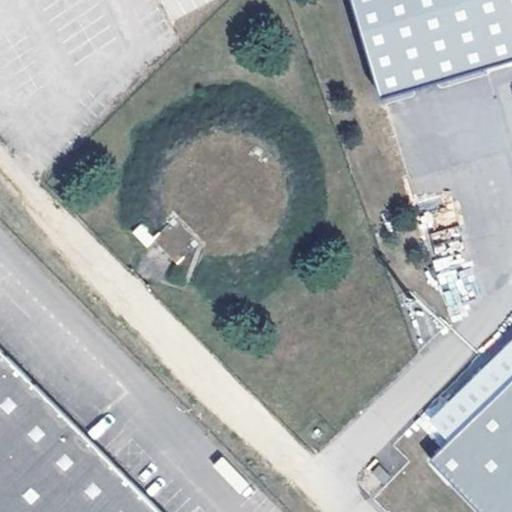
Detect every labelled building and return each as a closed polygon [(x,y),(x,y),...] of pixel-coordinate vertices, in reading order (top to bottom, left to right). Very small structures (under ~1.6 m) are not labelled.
[(511,64),(511,0),(354,0),(385,102),(511,64)] [(141,225),(133,231),(147,248),(158,240),(175,263),(196,247),(176,220),(151,239),(141,225)] [(161,511),(31,380),(0,348),(0,511),(161,511)] [(511,511),(511,379),(435,455),(491,511),(511,511)] [(391,478),(380,466),(372,474),(384,486),(391,478)]
